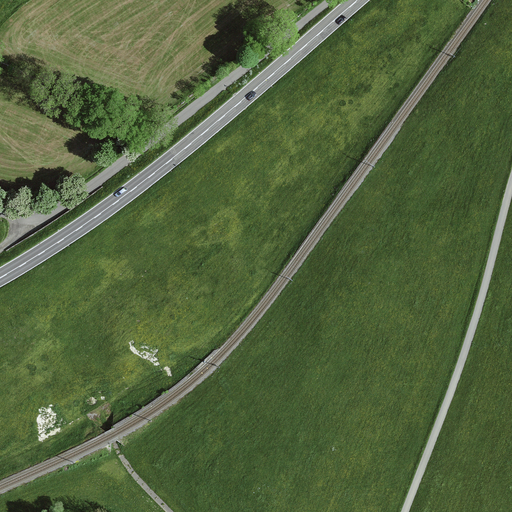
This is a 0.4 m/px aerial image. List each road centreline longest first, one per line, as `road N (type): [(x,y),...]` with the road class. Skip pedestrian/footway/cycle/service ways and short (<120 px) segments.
road 1 (primary): [(0,277),(132,189),(357,0)]
road 2 (unclassified): [(327,0),(150,143),(30,225)]
road 3 (unclassified): [(404,511),(466,347),(511,183)]
